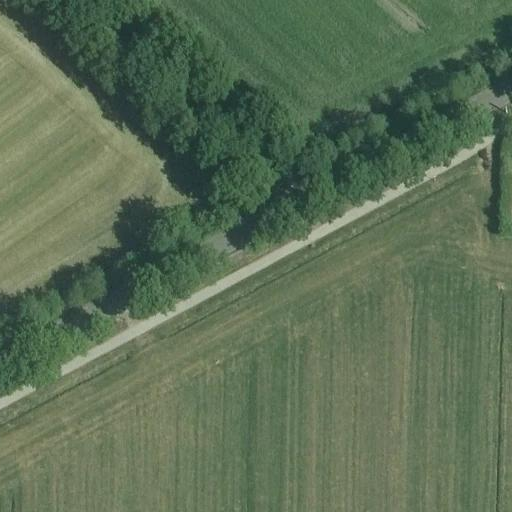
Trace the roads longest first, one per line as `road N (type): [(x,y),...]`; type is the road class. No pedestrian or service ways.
road 1 (tertiary): [(0,365),(511,92)]
road 2 (track): [(294,208),(290,190),(77,0)]
